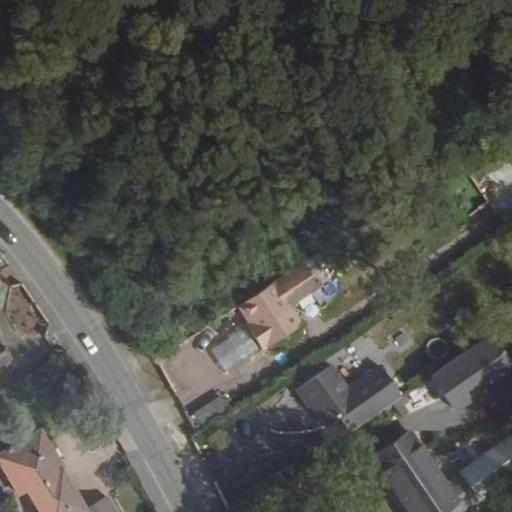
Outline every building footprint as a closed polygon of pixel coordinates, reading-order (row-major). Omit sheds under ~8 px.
[(309,331),(281,290),(246,314),(260,338),(256,341),(268,359),(309,331)] [(203,368),(226,354),(208,327),(186,341),(203,368)] [(251,336),(256,341),(260,338),(256,331),(251,336)] [(511,338),(508,331),(471,358),(483,382),(511,360),(511,338)] [(0,339),(0,365),(13,358),(1,338),(0,339)] [(452,373),(462,390),(465,395),(483,382),(471,358),(452,373)] [(348,425),(359,442),(414,401),(390,369),(357,393),(340,370),(313,390),(328,411),(322,416),(336,435),(348,425)] [(302,395),(317,417),(322,416),(328,411),(313,390),(302,395)] [(201,429),(232,409),(223,395),(191,415),(201,429)] [(422,426),(400,441),(410,454),(430,439),(422,426)] [(44,436),(39,430),(5,452),(7,457),(44,436)] [(44,436),(7,457),(22,482),(59,459),(44,436)] [(398,438),(382,450),(421,503),(424,507),(419,510),(420,511),(450,511),(469,498),(472,496),(430,439),(410,454),(400,441),(398,438)] [(59,459),(22,482),(40,511),(110,511),(116,508),(110,497),(88,511),(62,470),(65,469),(59,459)] [(17,500),(24,511),(38,511),(27,494),(17,500)]
